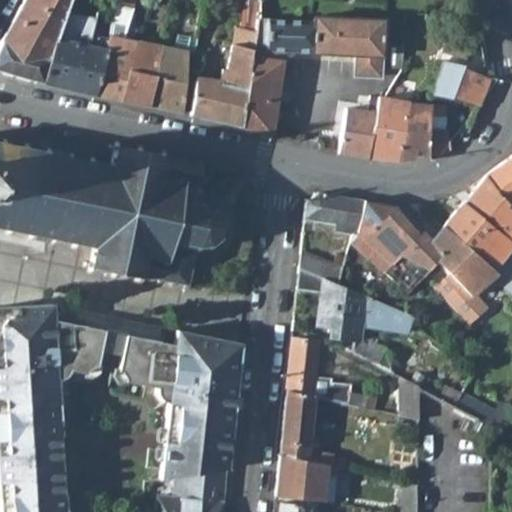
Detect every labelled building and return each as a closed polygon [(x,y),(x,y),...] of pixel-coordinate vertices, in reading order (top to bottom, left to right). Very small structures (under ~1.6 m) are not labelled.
[(0,44),(0,70),(41,83),(56,38),(67,0),(23,0),(2,40),(0,44)] [(114,0),(113,5),(132,8),(133,0),(114,0)] [(190,115),(241,126),(243,102),(257,19),(260,1),(253,0),(244,0),(240,26),(235,25),(225,69),(220,68),(218,79),(196,77),(193,81),(190,115)] [(93,95),(118,100),(126,69),(127,69),(134,42),(122,39),(132,8),(113,5),(111,19),(107,36),(103,51),(93,95)] [(41,83),(93,95),(103,51),(87,46),(90,32),(94,17),(65,9),(56,38),(41,83)] [(356,78),(381,78),(381,21),(311,18),(311,22),(257,19),(243,102),(241,126),(269,135),(283,51),(356,57),(356,78)] [(87,46),(103,51),(107,36),(90,32),(87,46)] [(186,52),(193,53),(195,38),(178,35),(175,50),(186,52)] [(441,52),(465,59),(470,42),(445,36),(441,52)] [(118,100),(147,105),(161,47),(134,42),(127,69),(126,69),(118,100)] [(386,68),(400,69),(402,44),(387,43),(386,68)] [(147,105),(181,113),(186,52),(175,50),(161,47),(147,105)] [(449,96),(477,106),(488,77),(460,67),(461,65),(439,60),(430,95),(449,97),(449,96)] [(366,112),(373,114),(376,98),(368,96),(366,112)] [(366,158),(396,162),(406,102),(382,99),(376,98),(373,114),(366,158)] [(396,162),(427,157),(450,148),(446,129),(438,130),(428,133),(429,115),(439,116),(444,117),(445,106),(415,102),(406,102),(396,162)] [(336,153),(366,158),(373,114),(366,112),(343,109),(336,153)] [(429,115),(428,133),(438,130),(439,116),(429,115)] [(192,264),(190,264),(193,247),(205,245),(208,249),(212,246),(210,242),(215,236),(219,239),(221,234),(217,232),(217,224),(222,223),(221,218),(217,219),(213,212),(217,209),(213,205),(209,209),(203,205),(204,200),(199,199),(198,204),(191,202),(194,186),(196,186),(197,182),(195,182),(198,168),(200,168),(200,165),(199,165),(199,162),(195,161),(195,164),(183,161),(184,159),(180,158),(179,160),(167,158),(167,157),(162,155),(163,150),(158,149),(157,154),(139,150),(140,146),(135,145),(134,150),(115,146),(116,141),(112,140),(110,145),(105,144),(104,149),(109,150),(106,164),(91,161),(92,156),(87,155),(86,160),(69,156),(70,151),(66,150),(65,155),(63,155),(64,150),(51,147),(50,152),(48,152),(49,147),(44,146),(43,151),(26,148),(27,143),(22,142),(21,147),(4,143),(5,138),(1,137),(0,140),(0,228),(4,229),(3,234),(8,235),(9,230),(26,234),(25,239),(30,240),(31,235),(33,235),(32,239),(45,242),(46,238),(48,238),(47,243),(52,244),(53,239),(69,242),(68,247),(73,249),(74,243),(89,247),(87,261),(81,260),(80,265),(86,266),(84,271),(89,272),(90,267),(109,271),(108,275),(113,276),(114,271),(132,275),(131,280),(136,281),(137,276),(143,277),(143,276),(155,279),(154,281),(158,282),(159,279),(168,281),(168,284),(172,285),(172,282),(181,284),(181,287),(185,287),(186,285),(187,285),(188,281),(186,281),(189,268),(191,268),(192,264)] [(509,204),(511,201),(511,155),(483,175),(494,191),(509,204)] [(511,241),(511,206),(507,205),(509,204),(494,191),(483,175),(467,195),(461,202),(511,242),(511,241)] [(453,195),(461,202),(467,195),(462,191),(453,195)] [(305,203),(303,219),(335,224),(334,231),(351,233),(355,234),(361,200),(317,193),(305,203)] [(435,259),(438,255),(427,243),(430,240),(407,215),(403,219),(397,212),(392,211),(393,206),(361,200),(355,234),(351,233),(348,241),(406,292),(423,273),(435,259)] [(493,269),(511,242),(461,202),(442,225),(493,269)] [(438,255),(435,259),(448,273),(435,286),(471,323),(484,302),(475,292),(496,273),(493,269),(442,225),(430,240),(427,243),(438,255)] [(511,269),(511,242),(493,269),(496,273),(503,279),(509,272),(511,269)] [(297,268),(335,284),(340,267),(298,251),(297,268)] [(330,337),(359,340),(361,318),(381,326),(408,329),(414,317),(335,284),(297,268),(295,289),(319,292),(315,325),(331,326),(330,337)] [(499,285),(509,295),(511,292),(511,275),(509,272),(503,279),(499,285)] [(484,302),(471,323),(488,307),(484,302)] [(0,511),(62,511),(61,493),(60,493),(56,435),(58,435),(54,379),(56,378),(60,376),(64,373),(65,371),(66,368),(82,372),(83,369),(90,364),(93,365),(100,330),(57,320),(55,323),(51,320),(50,304),(0,306),(0,511)] [(175,476),(225,467),(238,343),(174,330),(172,344),(123,334),(116,370),(119,371),(124,378),(123,381),(155,387),(156,390),(157,393),(159,396),(161,398),(164,399),(166,400),(158,479),(175,476)] [(312,397),(363,408),(366,397),(348,394),(349,385),(329,382),(330,378),(313,376),(317,343),(312,341),(290,338),(284,391),(312,397)] [(491,345),(482,339),(467,363),(476,369),(491,345)] [(395,415),(416,419),(416,413),(417,387),(417,386),(398,375),(395,415)] [(416,413),(464,437),(474,416),(454,406),(442,400),(437,397),(417,387),(416,413)] [(437,397),(442,400),(447,390),(442,387),(437,397)] [(442,400),(454,406),(459,396),(447,390),(442,400)] [(277,454),(330,466),(331,455),(306,451),(312,397),(284,391),(277,454)] [(484,421),(486,422),(493,409),(460,393),(459,396),(454,406),(474,416),(484,421)] [(363,408),(370,410),(373,399),(366,397),(363,408)] [(491,425),(502,430),(511,409),(497,402),(493,409),(486,422),(491,425)] [(273,495),(323,500),(324,475),(336,476),(338,467),(330,466),(277,454),(273,495)] [(338,467),(344,469),(345,458),(331,455),(330,466),(338,467)] [(220,511),(225,467),(175,476),(173,498),(156,496),(154,511),(220,511)] [(323,500),(333,503),(336,476),(324,475),(323,500)] [(415,511),(415,484),(391,479),(390,485),(395,486),(395,511),(415,511)] [(305,511),(306,504),(279,502),(278,511),(305,511)]
